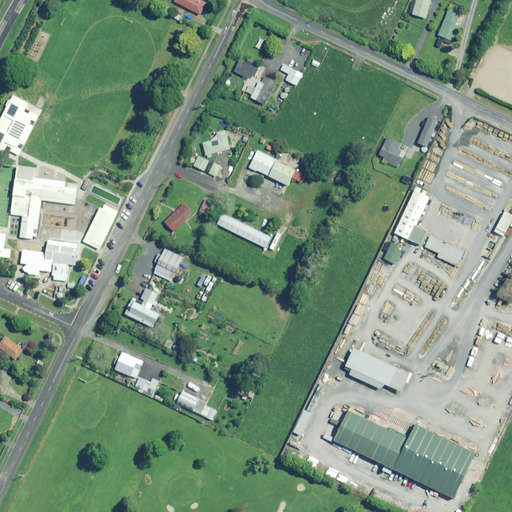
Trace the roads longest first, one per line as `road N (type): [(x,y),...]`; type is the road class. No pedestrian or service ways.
road 1 (residential): [(78,328),(239,0)]
road 2 (unclassified): [(260,0),(511,123)]
road 3 (residential): [(0,490),(78,328)]
